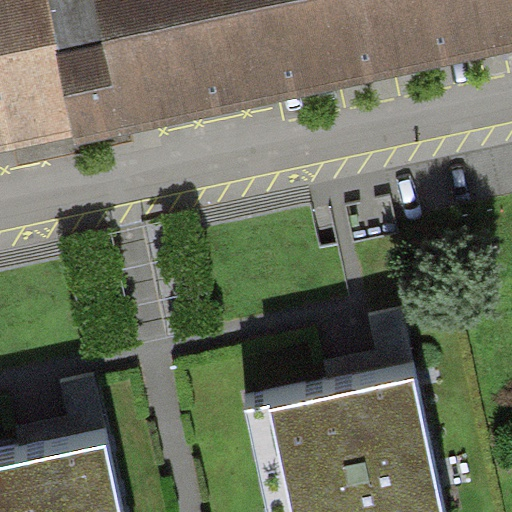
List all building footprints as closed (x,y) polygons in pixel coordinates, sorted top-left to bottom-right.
[(104,0),(0,0),(0,151),(70,136),(74,153),(97,148),(136,139),(104,0)] [(511,0),(104,0),(136,139),(511,54),(511,0)] [(406,305),(365,316),(374,350),(415,339),(406,305)] [(351,381),(254,403),(279,511),(454,511),(420,365),(351,381)] [(129,511),(107,409),(0,432),(0,511),(129,511)]
